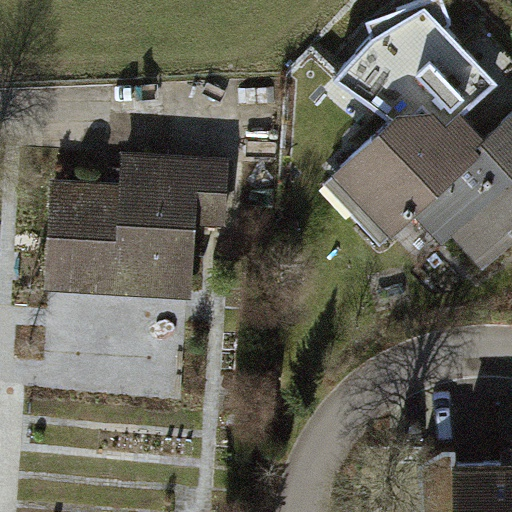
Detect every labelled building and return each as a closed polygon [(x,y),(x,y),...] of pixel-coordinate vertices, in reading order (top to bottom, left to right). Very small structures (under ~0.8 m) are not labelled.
[(435,116),(448,130),(491,86),(474,66),(479,60),(447,26),(454,21),(445,0),(424,0),(369,18),(375,35),(343,70),(395,118),(435,116)] [(511,114),(469,154),(425,195),(428,198),(487,262),(511,238),(511,114)] [(428,198),(425,195),(469,154),(448,130),(435,116),(395,118),(342,166),(398,226),(428,198)] [(221,233),(225,167),(122,160),(120,195),(50,190),(44,299),(190,308),(194,231),(221,233)] [(511,511),(511,445),(482,446),(483,511),(511,511)]
